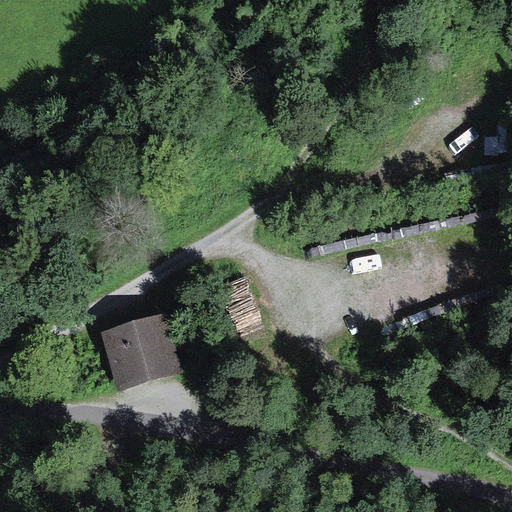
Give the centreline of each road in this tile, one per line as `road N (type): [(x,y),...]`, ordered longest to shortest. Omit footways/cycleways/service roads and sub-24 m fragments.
road 1 (unclassified): [(0,420),(71,412),(373,458),(511,501)]
road 2 (track): [(230,214),(322,351)]
